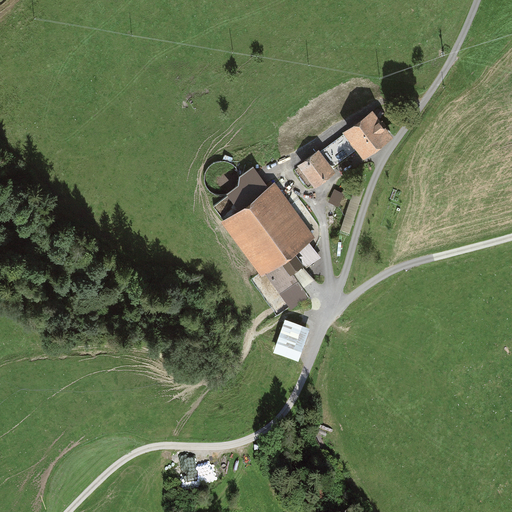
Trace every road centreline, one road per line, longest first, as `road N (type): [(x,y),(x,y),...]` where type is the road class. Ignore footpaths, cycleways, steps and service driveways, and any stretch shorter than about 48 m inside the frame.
road 1 (track): [(68,511),(141,449),(233,443),(284,412),(330,315),(380,164),(446,66),(477,0)]
road 2 (track): [(511,236),(400,266),(330,315)]
